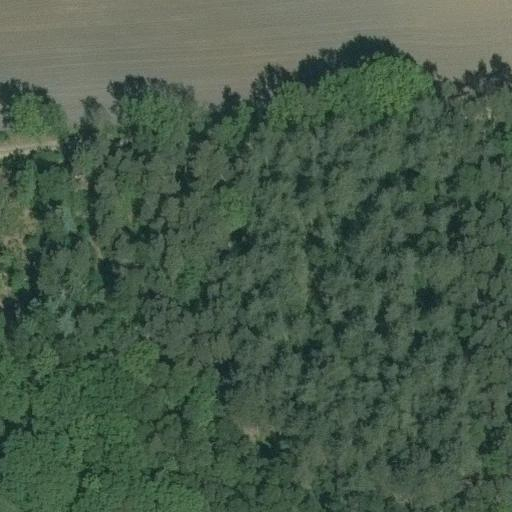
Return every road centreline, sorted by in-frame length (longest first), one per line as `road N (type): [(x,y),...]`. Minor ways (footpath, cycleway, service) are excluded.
road 1 (track): [(511,120),(0,150)]
road 2 (track): [(81,144),(120,511)]
